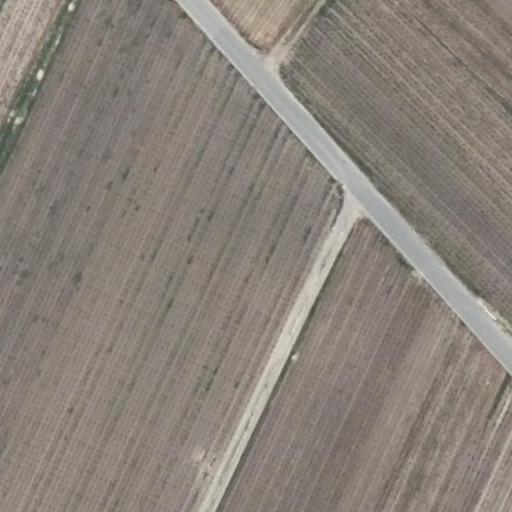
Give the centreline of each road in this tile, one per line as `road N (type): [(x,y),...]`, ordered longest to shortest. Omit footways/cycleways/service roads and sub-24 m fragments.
road 1 (unclassified): [(511,363),(194,0)]
road 2 (track): [(361,191),(209,511)]
